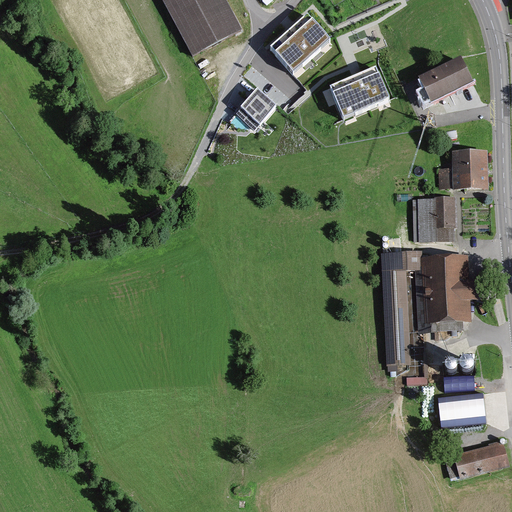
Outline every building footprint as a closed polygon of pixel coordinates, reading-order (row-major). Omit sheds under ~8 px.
[(242,33),(224,0),(162,0),(192,58),(242,33)] [(331,42),(307,17),(270,51),(294,76),(331,42)] [(472,90),(459,64),(417,84),(430,110),(472,90)] [(390,102),(376,70),(330,90),(344,122),(390,102)] [(482,196),(482,158),(442,158),(442,196),(482,196)] [(454,245),(453,205),(404,206),(405,246),(454,245)] [(468,328),(464,261),(415,264),(415,257),(378,260),(384,364),(421,362),(420,330),(468,328)] [(501,449),(451,463),(458,488),(508,474),(501,449)]
